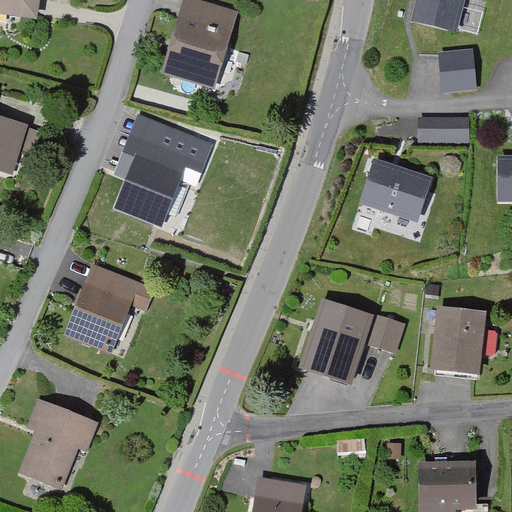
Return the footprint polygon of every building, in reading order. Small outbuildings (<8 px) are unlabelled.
[(0,0),(0,12),(37,18),(39,0),(0,0)] [(234,13),(186,0),(183,0),(179,18),(164,69),(214,84),(234,13)] [(462,0),(418,0),(414,21),(455,31),(462,0)] [(476,88),(472,51),(439,54),(443,91),(476,88)] [(0,168),(12,172),(26,127),(0,118),(0,168)] [(467,119),(420,119),(419,142),(467,142),(467,119)] [(213,144),(150,122),(117,212),(161,228),(184,165),(203,172),(213,144)] [(511,156),(497,156),(497,201),(511,201),(511,156)] [(376,162),(362,202),(417,220),(430,180),(376,162)] [(92,267),(65,337),(114,356),(132,310),(149,316),(158,293),(92,267)] [(439,288),(427,286),(426,293),(438,295),(439,288)] [(322,301),(300,367),(351,384),(364,344),(373,317),(322,301)] [(486,314),(443,310),(436,373),(479,378),(486,314)] [(402,327),(373,317),(364,344),(394,353),(402,327)] [(35,436),(20,474),(65,491),(80,454),(88,457),(100,425),(38,402),(27,433),(35,436)] [(364,440),(337,441),(338,460),(365,458),(364,440)] [(400,444),(387,443),(387,458),(400,458),(400,444)] [(423,464),(422,511),(454,511),(455,506),(473,506),(473,465),(423,464)] [(258,480),(252,511),(299,511),(304,487),(258,480)]
